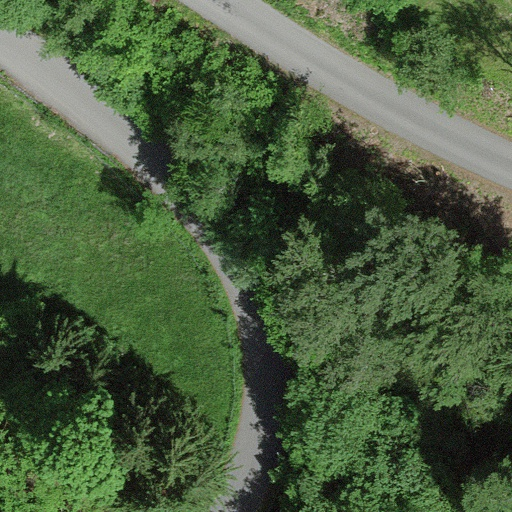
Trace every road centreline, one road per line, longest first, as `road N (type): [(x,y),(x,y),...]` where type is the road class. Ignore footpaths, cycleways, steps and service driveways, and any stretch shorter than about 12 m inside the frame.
road 1 (unclassified): [(0,40),(67,78),(225,207),(267,360),(251,500),(243,511)]
road 2 (unclassified): [(511,109),(302,0)]
